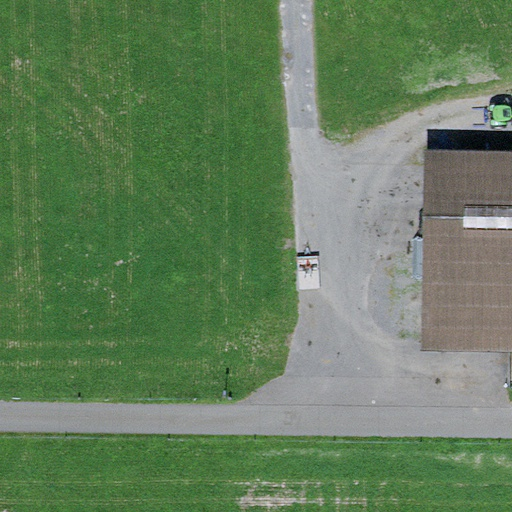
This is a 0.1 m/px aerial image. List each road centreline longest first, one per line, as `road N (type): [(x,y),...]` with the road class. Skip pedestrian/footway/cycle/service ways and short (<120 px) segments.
road 1 (unclassified): [(0,412),(511,419)]
road 2 (track): [(305,414),(292,0)]
